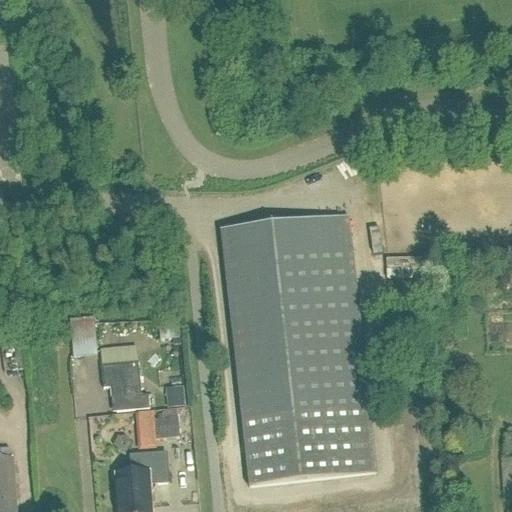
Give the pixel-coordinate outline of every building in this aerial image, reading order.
[(243,428),(370,414),(348,221),(221,235),(243,428)] [(100,319),(75,321),(77,360),(102,358),(100,319)] [(451,339),(450,327),(435,329),(434,328),(418,329),(420,349),(429,349),(428,343),(435,342),(435,343),(444,343),(444,340),(451,339)] [(116,417),(150,415),(149,400),(142,401),(140,368),(102,370),(104,393),(111,393),(112,405),(115,405),(116,417)] [(370,414),(243,428),(250,491),(377,477),(370,414)] [(156,444),(180,442),(178,421),(154,424),(156,444)] [(119,511),(151,511),(150,488),(169,487),(167,457),(132,460),(134,478),(117,479),(119,511)] [(17,511),(14,461),(0,462),(0,511),(17,511)]
